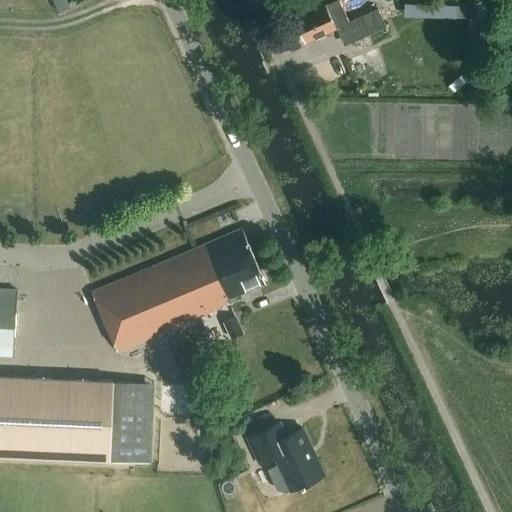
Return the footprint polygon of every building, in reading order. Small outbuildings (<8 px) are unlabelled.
[(73,0),(60,0),(63,8),(75,4),(73,0)] [(379,8),(376,10),(348,22),(339,0),(317,8),(294,19),(305,42),(336,27),(336,26),(340,25),(348,43),(358,38),(387,25),(379,8)] [(495,31),(495,19),(493,19),(494,3),(458,2),(458,17),(481,18),(481,31),(495,31)] [(221,310),(220,306),(240,297),(238,293),(263,282),(240,228),(95,291),(120,352),(221,310)] [(0,356),(13,358),(17,289),(0,288),(0,356)] [(245,334),(237,317),(224,323),(232,340),(245,334)] [(0,456),(150,462),(154,383),(0,375),(0,456)] [(274,455),(279,466),(270,471),(278,489),(286,491),(298,485),(299,487),(304,484),(303,483),(322,474),(301,428),(284,435),(278,421),(247,436),(259,462),(274,455)]
